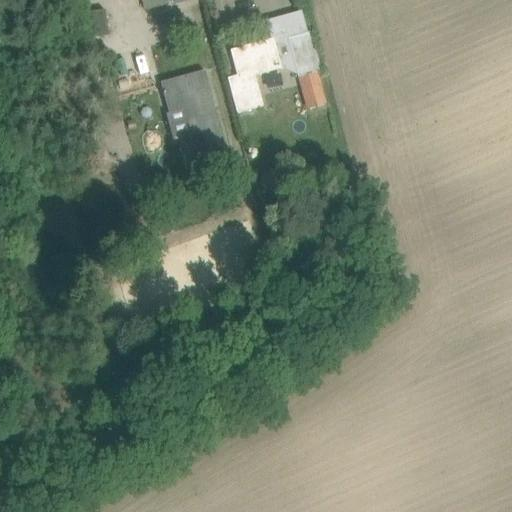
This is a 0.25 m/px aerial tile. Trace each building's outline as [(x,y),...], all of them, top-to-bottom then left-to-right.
[(109,37),(106,11),(80,14),(83,40),(109,37)] [(311,34),(288,40),(298,79),(321,73),(311,34)] [(230,52),(237,77),(227,80),(237,115),(263,108),(255,77),(281,70),(273,40),(230,52)] [(160,84),(169,115),(183,111),(190,137),(202,134),(210,163),(228,158),(205,72),(160,84)] [(278,172),(264,170),(261,186),(275,189),(278,172)]
